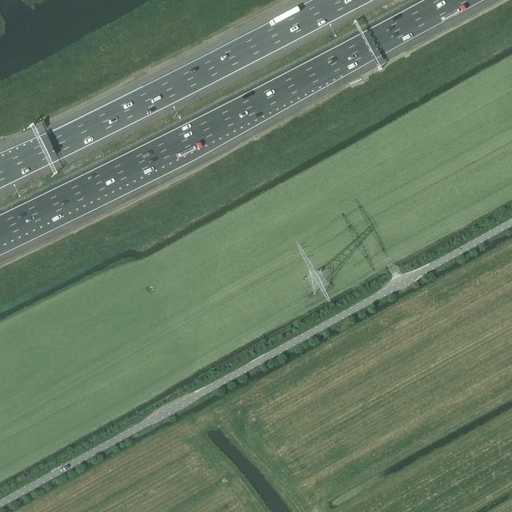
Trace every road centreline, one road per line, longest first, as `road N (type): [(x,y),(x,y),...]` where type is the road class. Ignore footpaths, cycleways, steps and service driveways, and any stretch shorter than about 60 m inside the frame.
road 1 (unclassified): [(0,503),(511,222)]
road 2 (motorway): [(0,231),(454,0)]
road 3 (motorway): [(342,0),(0,173)]
